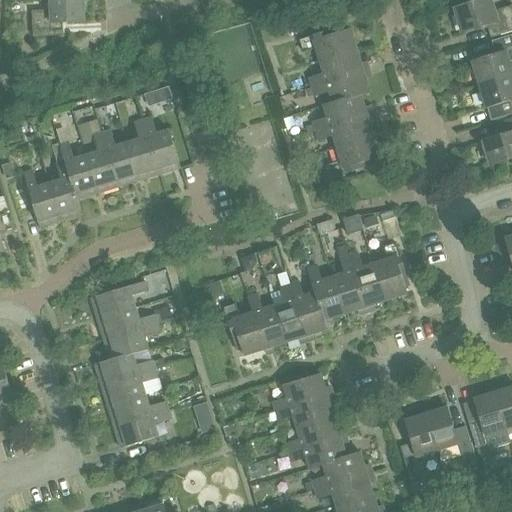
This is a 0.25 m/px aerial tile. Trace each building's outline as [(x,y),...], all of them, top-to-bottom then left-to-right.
[(33,13),(34,38),(64,37),(64,24),(85,24),(84,0),(50,0),(51,12),(33,13)] [(485,25),(489,38),(511,30),(511,16),(509,6),(491,12),(487,0),(481,0),(454,9),(461,33),(485,25)] [(318,62),(357,50),(351,29),(344,32),(342,27),(298,40),(302,52),(314,48),(318,62)] [(470,63),(477,86),(511,75),(507,63),(511,61),(511,34),(490,42),(495,55),(470,63)] [(310,87),(369,69),(366,62),(361,63),(357,50),(318,62),(322,74),(308,79),(310,87)] [(360,95),(370,92),(365,78),(371,76),(369,69),(310,87),(313,96),(328,91),(331,104),(360,95)] [(509,102),(511,111),(511,78),(511,75),(477,86),(485,109),(509,102)] [(159,104),(155,92),(146,95),(149,107),(159,104)] [(309,134),(316,131),(372,114),(370,107),(365,108),(360,95),(331,104),(323,106),(327,119),(314,123),(314,124),(307,127),(309,134)] [(332,136),(336,148),(373,136),(369,122),(374,121),(372,114),(316,131),(319,140),(332,136)] [(483,140),(490,164),(511,157),(511,116),(503,120),(507,133),(483,140)] [(29,119),(31,125),(38,123),(36,117),(29,119)] [(142,120),(159,174),(179,168),(167,130),(154,134),(149,118),(142,120)] [(126,143),(138,181),(159,174),(142,120),(132,123),(137,139),(126,143)] [(101,133),(118,187),(138,181),(126,143),(114,147),(109,131),(101,133)] [(85,155),(97,194),(118,187),(101,133),(91,136),(96,152),(85,155)] [(329,165),(333,177),(374,164),(372,158),(380,156),(373,136),(336,148),(340,161),(329,165)] [(77,200),(97,194),(85,155),(72,160),(67,143),(58,146),(59,150),(63,161),(76,200),(77,200)] [(49,184),(61,221),(82,215),(77,200),(76,200),(63,161),(59,150),(54,152),(58,163),(55,163),(61,180),(49,184)] [(12,163),(2,166),(6,180),(16,177),(12,163)] [(22,174),(40,228),(61,221),(49,184),(36,188),(31,171),(22,174)] [(393,218),(395,217),(393,211),(391,212),(381,216),(383,221),(393,218)] [(376,217),(365,220),(367,228),(379,225),(376,217)] [(373,264),(385,301),(407,294),(405,287),(410,286),(397,243),(383,248),(387,260),(373,264)] [(337,248),(340,259),(349,256),(345,246),(337,248)] [(349,256),(367,312),(375,309),(373,305),(385,301),(373,264),(361,268),(357,254),(349,256)] [(255,255),(241,259),(245,272),(253,270),(257,262),(255,255)] [(333,277),(345,314),(358,310),(359,314),(367,312),(349,256),(340,259),(345,273),(333,277)] [(308,269),(315,292),(316,292),(326,325),(327,325),(334,323),(332,318),(345,314),(333,277),(321,281),(316,266),(308,269)] [(90,298),(97,319),(135,308),(131,297),(148,292),(144,281),(90,298)] [(290,284),(308,341),(315,339),(314,334),(328,329),(327,325),(326,325),(316,292),(315,292),(303,296),(299,282),(290,284)] [(273,305),(285,343),(298,339),(300,344),(308,341),(290,284),(281,287),(285,301),(273,305)] [(253,312),(264,350),(266,355),(275,352),(273,347),(285,343),(273,305),(262,309),(258,295),(248,298),(253,312)] [(241,349),(244,356),(264,350),(253,312),(239,317),(235,304),(225,307),(238,350),(241,349)] [(104,340),(160,322),(157,314),(138,320),(135,308),(97,319),(104,340)] [(160,322),(104,340),(110,360),(110,361),(133,354),(133,355),(148,350),(144,338),(163,332),(160,323),(160,322)] [(94,365),(101,386),(155,369),(152,360),(136,364),(133,355),(133,354),(110,361),(110,360),(94,365)] [(0,399),(11,396),(0,362),(0,399)] [(101,386),(107,407),(145,394),(142,382),(157,377),(155,369),(101,386)] [(276,412),(332,395),(330,388),(325,389),(321,375),(284,387),(288,400),(274,404),(276,412)] [(154,401),(172,397),(167,376),(149,380),(154,401)] [(501,386),(496,388),(508,429),(507,429),(510,440),(511,439),(511,387),(503,391),(501,386)] [(496,388),(488,390),(489,395),(476,399),(483,422),(472,426),(479,448),(488,445),(490,450),(511,443),(510,440),(507,429),(508,429),(496,388)] [(107,407),(114,427),(168,410),(165,401),(149,406),(145,394),(107,407)] [(297,429),(334,417),(330,405),(335,403),(332,395),(276,412),(279,421),(293,417),(297,429)] [(427,409),(439,451),(459,445),(467,469),(479,465),(467,427),(456,431),(449,407),(433,412),(432,408),(427,409)] [(402,448),(413,485),(425,482),(417,457),(439,451),(427,409),(419,412),(420,416),(406,420),(413,444),(402,448)] [(114,427),(120,448),(158,436),(155,424),(171,418),(168,410),(114,427)] [(15,418),(18,425),(24,423),(21,416),(15,418)] [(289,454),(345,436),(343,429),(338,431),(334,417),(297,429),(301,441),(287,446),(289,454)] [(204,435),(216,431),(212,418),(199,422),(204,435)] [(224,429),(226,438),(234,436),(231,426),(224,429)] [(310,470),(324,466),(324,465),(347,458),(343,445),(348,444),(345,436),(289,454),(292,463),(306,458),(310,470)] [(316,490),(373,473),(371,466),(366,468),(361,453),(347,458),(324,465),(324,466),(328,478),(314,482),(314,481),(305,484),(308,492),(316,490)] [(258,463),(249,466),(251,474),(261,471),(258,463)] [(334,495),(337,506),(374,495),(370,483),(375,481),(373,473),(316,490),(319,500),(334,495)] [(384,511),(383,507),(378,508),(374,495),(337,506),(338,511),(384,511)] [(166,511),(162,498),(141,504),(143,511),(166,511)]
